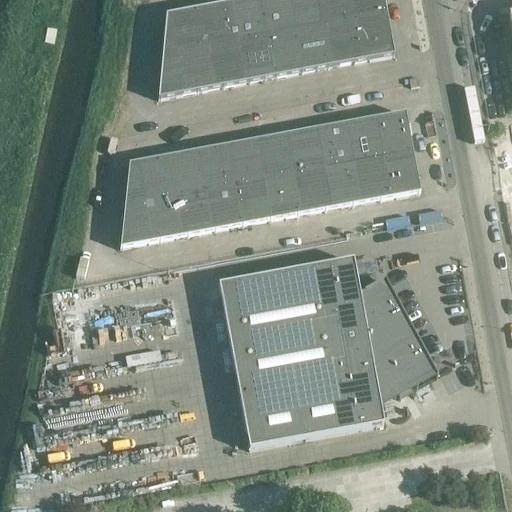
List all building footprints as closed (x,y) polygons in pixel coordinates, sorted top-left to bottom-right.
[(300,0),(268,0),(261,2),(268,41),(294,37),(307,34),(300,0)] [(341,0),(300,0),(307,34),(320,32),(347,27),(341,0)] [(382,0),(341,0),(347,27),(386,19),(382,0)] [(261,2),(221,9),(229,49),(242,46),(268,41),(261,2)] [(221,9),(195,14),(202,54),(215,51),(229,49),(221,9)] [(166,19),(162,61),(202,54),(195,14),(166,19)] [(394,59),(386,19),(347,27),(354,67),(394,59)] [(354,67),(347,27),(320,32),(328,72),(354,67)] [(320,32),(307,34),(294,37),(302,77),(328,72),(320,32)] [(294,37),(268,41),(275,82),(302,77),(294,37)] [(275,82),(268,41),(242,46),(249,86),(275,82)] [(242,46),(229,49),(215,51),(223,91),(249,86),(242,46)] [(202,54),(162,61),(158,103),(223,91),(215,51),(202,54)] [(405,117),(365,125),(373,165),(413,157),(405,117)] [(365,125),(326,132),(333,172),(373,165),(365,125)] [(326,132),(298,137),(306,177),(318,175),(333,172),(326,132)] [(298,137),(271,142),(278,182),(290,180),(306,177),(298,137)] [(271,142),(243,147),(251,187),(262,185),(278,182),(271,142)] [(243,147),(216,152),(223,192),(235,190),(251,187),(243,147)] [(216,152),(184,158),(192,198),(207,195),(223,192),(216,152)] [(420,197),(413,157),(373,165),(380,205),(420,197)] [(184,158),(157,163),(164,203),(180,200),(192,198),(184,158)] [(129,169),(124,210),(164,203),(157,163),(129,169)] [(373,165),(333,172),(318,175),(325,215),(380,205),(373,165)] [(318,175),(306,177),(290,180),(298,220),(325,215),(318,175)] [(290,180),(278,182),(262,185),(270,225),(298,220),(290,180)] [(262,185),(251,187),(235,190),(242,230),(270,225),(262,185)] [(235,190),(223,192),(207,195),(215,235),(242,230),(235,190)] [(207,195),(192,198),(180,200),(187,240),(215,235),(207,195)] [(164,203),(124,210),(120,252),(120,253),(187,240),(180,200),(164,203)] [(218,289),(249,454),(384,429),(380,407),(398,397),(399,403),(401,403),(400,401),(412,394),(410,391),(434,378),(436,382),(437,381),(385,284),(360,298),(353,264),(218,289)]
